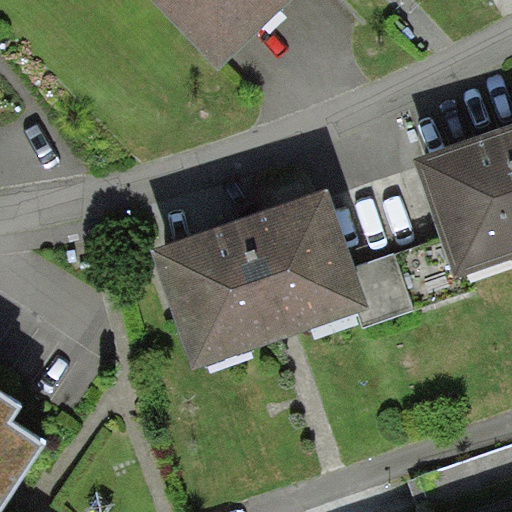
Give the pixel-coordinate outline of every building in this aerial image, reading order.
[(157,0),(220,72),(305,0),(157,0)] [(442,240),(458,286),(511,266),(511,138),(417,172),(442,240)] [(332,199),(153,261),(195,378),(362,318),(372,315),(357,271),(332,199)] [(442,240),(357,271),(372,315),(362,318),(367,329),(461,294),(458,286),(442,240)] [(0,498),(33,445),(3,426),(14,408),(0,399),(0,498)]
